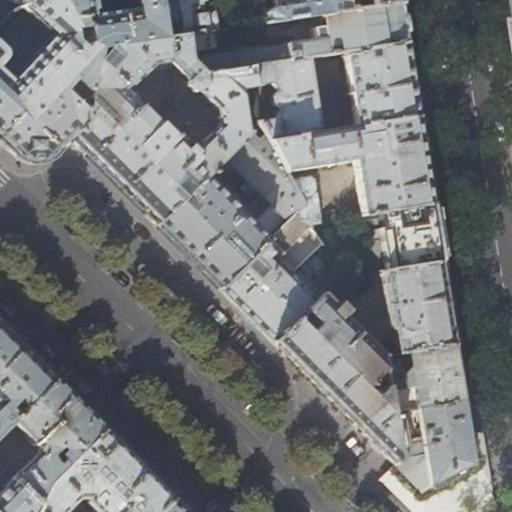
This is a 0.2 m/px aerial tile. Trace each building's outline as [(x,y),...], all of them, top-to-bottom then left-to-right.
[(0,142),(12,154),(18,158),(25,161),(29,161),(36,161),(43,160),(49,156),(68,138),(74,132),(81,132),(84,114),(61,92),(73,82),(87,96),(96,48),(164,38),(157,0),(134,0),(136,7),(96,14),(93,0),(32,0),(21,7),(50,35),(8,80),(0,72),(0,62),(3,59),(4,55),(3,52),(0,48),(0,142)] [(206,4),(204,0),(157,0),(164,38),(185,35),(216,30),(213,7),(210,4),(206,4)] [(397,0),(279,0),(271,2),(272,9),(267,10),(264,14),(265,23),(298,18),(398,3),(397,0)] [(401,21),(398,3),(298,18),(302,40),(188,57),(188,62),(200,74),(248,67),(306,58),(341,53),(404,43),(401,21)] [(87,96),(84,114),(81,132),(74,132),(68,138),(118,189),(155,225),(204,175),(224,156),(246,134),(241,111),(246,110),(244,102),(240,103),(238,90),(252,88),(248,67),(200,74),(188,62),(188,57),(185,35),(164,38),(96,48),(87,96)] [(410,78),(404,43),(341,53),(353,128),(416,117),(410,78)] [(319,133),(306,58),(248,67),(252,87),(270,84),(276,91),(272,94),(271,99),(271,101),(272,104),(275,107),(278,108),(276,118),(258,121),(264,132),(269,141),(319,133)] [(422,159),(416,117),(353,128),(319,133),(269,141),(285,172),(351,161),(352,171),(360,215),(375,213),(430,204),(422,159)] [(249,131),(246,134),(224,156),(271,203),(251,223),(204,175),(155,225),(185,256),(218,289),(296,211),(303,204),(290,180),(285,172),(269,141),(264,132),(257,138),(249,131)] [(303,204),(296,211),(306,224),(318,222),(317,216),(318,216),(312,181),(308,178),(290,180),(303,204)] [(434,232),(430,204),(375,213),(379,232),(377,233),(384,271),(439,262),(434,232)] [(320,243),(306,224),(296,211),(218,289),(244,315),(271,343),(315,300),(290,274),(320,243)] [(446,305),(439,262),(384,271),(379,272),(388,327),(394,331),(398,353),(407,352),(452,345),(446,305)] [(321,294),(315,300),(271,343),(328,400),(392,464),(398,457),(390,411),(385,385),(374,396),(365,387),(383,370),(380,356),(383,355),(343,315),(347,311),(338,302),(334,306),(321,294)] [(25,350),(0,324),(0,431),(11,421),(54,379),(25,350)] [(469,465),(468,446),(466,433),(457,378),(452,345),(407,352),(416,407),(390,411),(398,457),(392,464),(419,492),(448,477),(469,465)] [(54,379),(11,421),(35,446),(33,449),(35,452),(33,454),(35,456),(12,479),(37,505),(46,486),(103,429),(79,405),(54,379)] [(138,464),(103,429),(46,486),(37,505),(33,511),(66,511),(78,499),(85,498),(86,502),(85,504),(93,511),(158,511),(172,498),(138,464)] [(0,511),(33,511),(37,505),(12,479),(2,488),(0,486),(0,511)] [(185,511),(172,498),(158,511),(185,511)]
